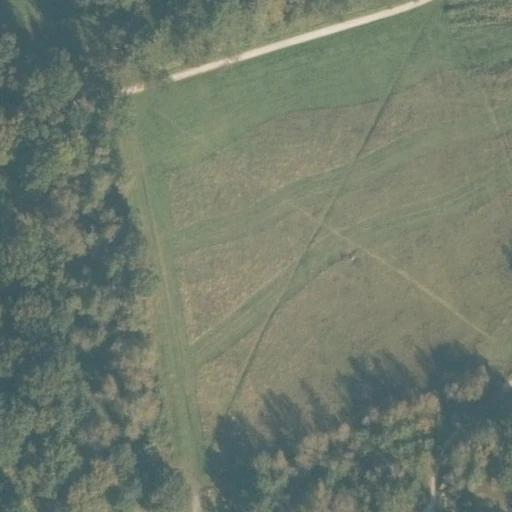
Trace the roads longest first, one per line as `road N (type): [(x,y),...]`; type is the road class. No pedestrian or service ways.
road 1 (track): [(185,479),(116,93)]
road 2 (unknown): [(185,479),(120,445),(88,289),(43,194),(0,177)]
road 3 (unknown): [(185,479),(459,382),(501,349),(511,329)]
